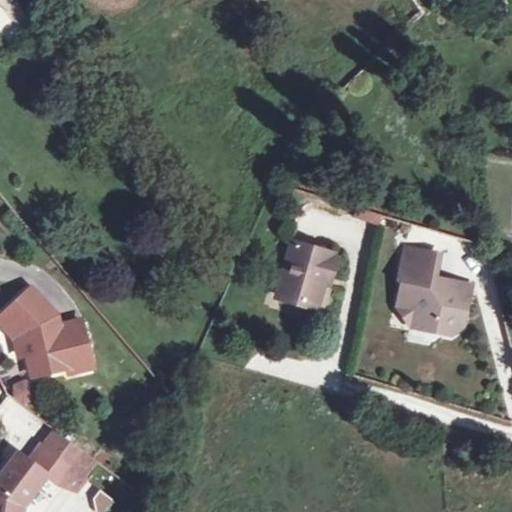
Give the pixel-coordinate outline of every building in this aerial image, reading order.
[(307,303),(314,281),(316,274),(320,275),(327,257),(321,255),(322,253),(282,240),(268,289),(307,303)] [(467,289),(442,283),(440,293),(426,289),(435,255),(404,247),(398,273),(401,274),(389,323),(446,337),(457,329),(467,289)] [(0,310),(0,311),(18,331),(23,350),(28,373),(64,364),(65,369),(88,363),(77,317),(55,322),(53,313),(27,285),(0,310)] [(18,331),(0,311),(0,323),(11,335),(14,352),(23,350),(18,331)] [(56,439),(46,453),(67,469),(78,455),(56,439)] [(0,511),(20,511),(21,510),(46,477),(56,484),(67,469),(46,453),(38,447),(26,462),(16,454),(0,474),(0,511)] [(99,511),(109,499),(99,490),(93,497),(94,511),(99,511)]
